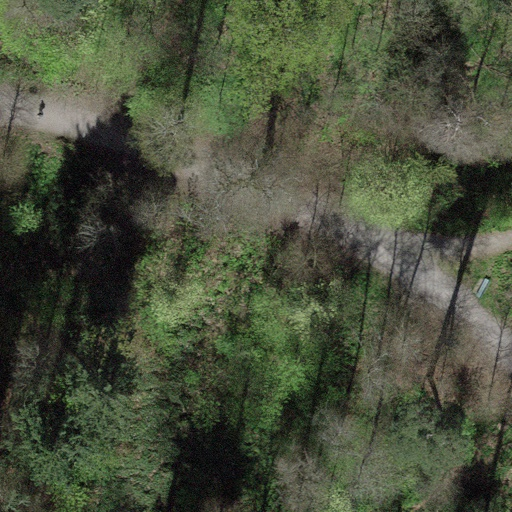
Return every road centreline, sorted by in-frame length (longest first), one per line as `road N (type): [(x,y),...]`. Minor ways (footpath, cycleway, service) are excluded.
road 1 (track): [(0,104),(222,167),(300,202),(379,253),(511,241)]
road 2 (track): [(379,253),(511,351)]
